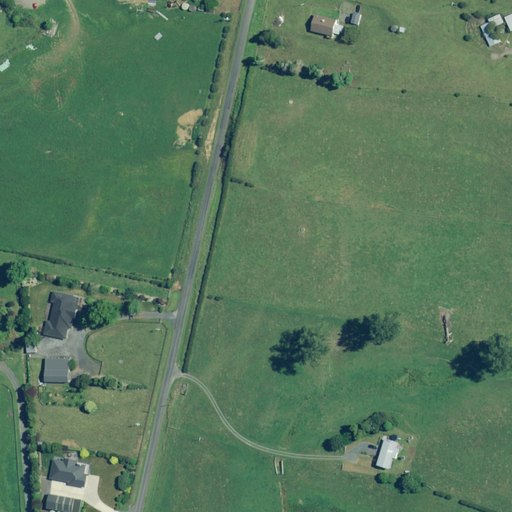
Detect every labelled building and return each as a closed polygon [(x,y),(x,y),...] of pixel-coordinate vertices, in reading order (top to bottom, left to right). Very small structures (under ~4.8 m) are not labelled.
[(363,14),(356,12),(353,22),(360,24),(363,14)] [(506,23),(502,14),(491,19),(492,22),(483,26),(492,46),(503,42),(496,27),(506,23)] [(338,20),(317,15),(313,31),(329,35),(329,37),(334,38),(335,33),(340,34),(341,30),(343,31),(344,26),(337,24),(338,20)] [(80,297),(55,291),(53,302),(56,302),(52,321),(49,321),(46,334),(68,339),(71,327),(74,328),(79,308),(77,308),(80,297)] [(71,359),(48,358),(47,381),(71,382),(71,359)] [(401,443),(388,439),(380,465),(392,469),(396,458),(398,458),(401,449),(399,448),(401,443)] [(78,460),(65,458),(65,461),(55,459),(52,478),(60,479),(70,481),(69,487),(86,490),(89,474),(87,474),(88,464),(78,462),(78,460)] [(82,511),(84,500),(51,494),(48,508),(69,511),(82,511)]
